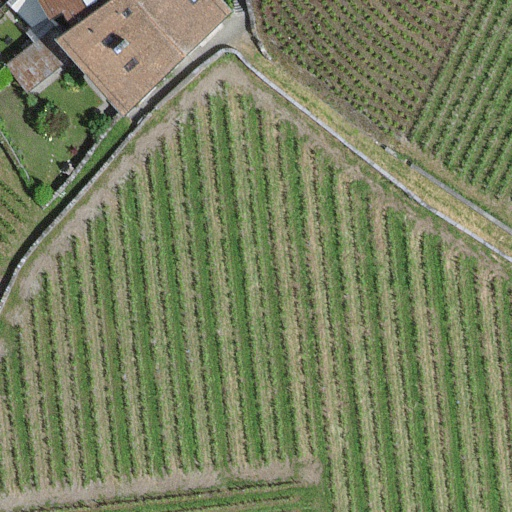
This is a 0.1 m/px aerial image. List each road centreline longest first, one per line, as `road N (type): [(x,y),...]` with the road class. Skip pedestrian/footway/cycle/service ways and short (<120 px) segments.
road 1 (track): [(511,242),(292,90),(250,47),(238,0)]
road 2 (track): [(245,27),(221,34),(97,155),(0,284)]
